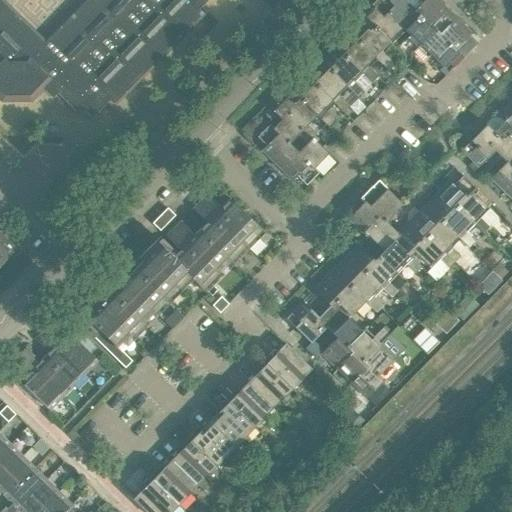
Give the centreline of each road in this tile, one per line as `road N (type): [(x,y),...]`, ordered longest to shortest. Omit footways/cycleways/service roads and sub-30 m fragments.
road 1 (residential): [(120,476),(248,343),(236,312),(297,248),(297,227)]
road 2 (residential): [(506,0),(505,21),(489,43),(316,200),(297,227)]
road 3 (residential): [(194,127),(322,0)]
road 4 (residential): [(74,249),(194,127)]
road 5 (residential): [(297,227),(194,127)]
